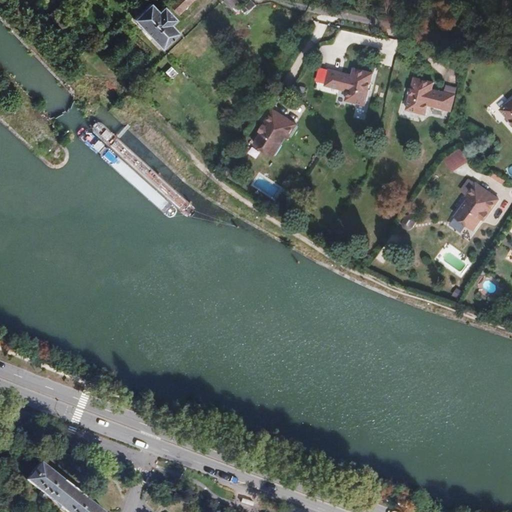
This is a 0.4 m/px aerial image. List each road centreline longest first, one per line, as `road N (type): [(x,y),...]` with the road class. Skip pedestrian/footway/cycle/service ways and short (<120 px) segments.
road 1 (track): [(511,323),(432,301),(320,248),(207,175),(133,99)]
road 2 (primary): [(375,511),(0,369)]
road 3 (primary): [(0,386),(331,511)]
